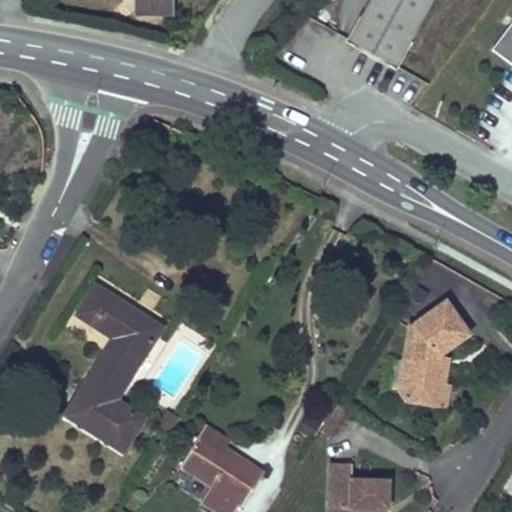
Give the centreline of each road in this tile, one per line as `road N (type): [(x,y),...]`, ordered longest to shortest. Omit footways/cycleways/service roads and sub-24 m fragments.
road 1 (tertiary): [(102,65),(262,115),(511,249)]
road 2 (residential): [(0,298),(61,199),(102,65)]
